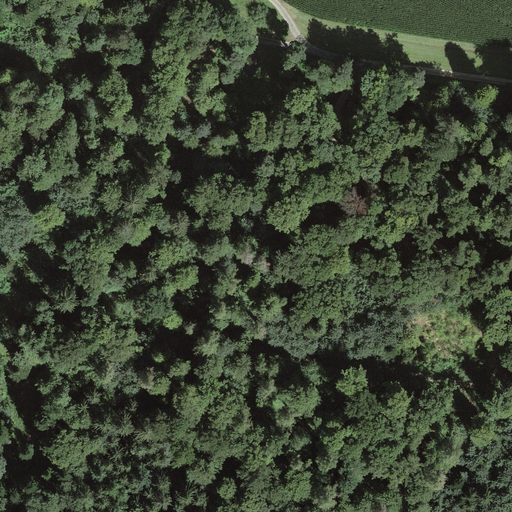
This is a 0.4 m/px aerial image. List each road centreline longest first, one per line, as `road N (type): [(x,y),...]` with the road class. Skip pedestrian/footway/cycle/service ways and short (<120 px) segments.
road 1 (track): [(511,392),(228,343),(196,355),(179,373),(174,396),(179,445),(202,462),(300,490),(323,511)]
road 2 (track): [(273,0),(314,50),(364,64),(335,112),(329,134),(336,149),(511,319)]
road 3 (track): [(511,81),(364,64)]
road 4 (track): [(303,42),(247,32),(184,0)]
